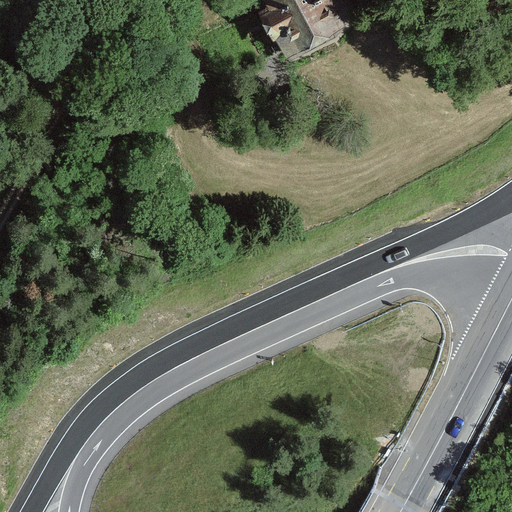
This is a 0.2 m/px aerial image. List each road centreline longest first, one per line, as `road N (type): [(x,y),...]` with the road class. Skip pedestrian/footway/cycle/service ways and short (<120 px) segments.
road 1 (secondary): [(511,255),(443,254),(329,296),(147,384),(82,447)]
road 2 (track): [(0,221),(79,67),(125,0)]
road 3 (secondary): [(511,298),(401,511)]
